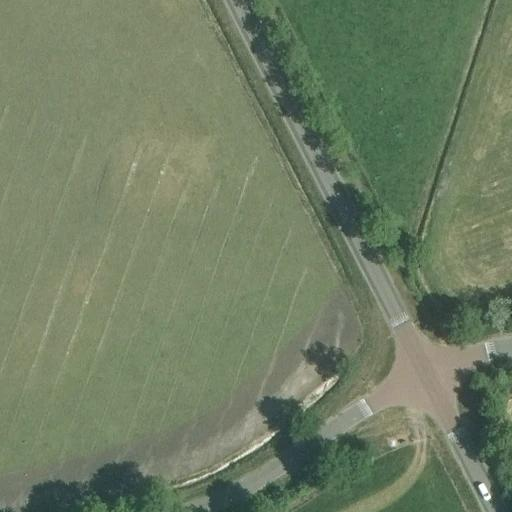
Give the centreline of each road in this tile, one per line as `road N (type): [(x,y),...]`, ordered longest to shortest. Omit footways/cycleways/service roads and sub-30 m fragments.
road 1 (tertiary): [(428,377),(234,0)]
road 2 (unclassified): [(191,511),(237,499),(428,377)]
road 3 (tertiary): [(495,511),(428,377)]
